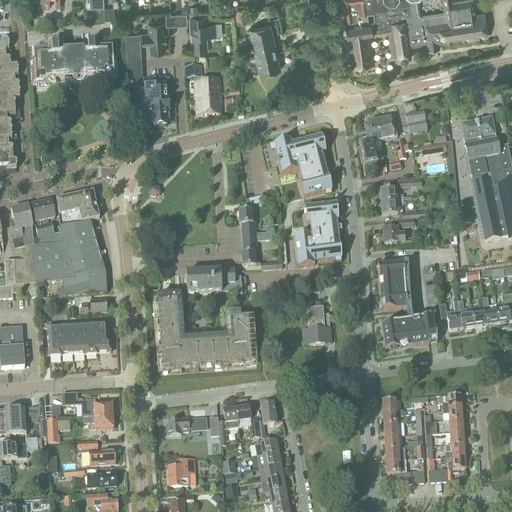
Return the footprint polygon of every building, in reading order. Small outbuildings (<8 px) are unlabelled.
[(61,8),(60,0),(30,0),(31,5),(59,3),(59,8),(61,8)] [(92,0),(92,6),(96,6),(96,19),(105,19),(103,0),(92,0)] [(341,0),(345,27),(346,27),(352,68),(373,65),(368,35),(388,32),(392,56),(414,53),(413,44),(417,43),(418,47),(426,45),(427,51),(440,49),(439,44),(487,37),(484,13),(476,14),(474,0),(470,0),(452,3),(451,0),(341,0)] [(246,22),(245,10),(237,11),(237,13),(238,23),(246,22)] [(206,17),(189,18),(191,53),(208,52),(207,38),(222,37),(221,24),(206,25),(206,17)] [(148,45),(149,53),(150,53),(166,52),(165,42),(166,42),(166,40),(166,36),(166,34),(165,34),(164,22),(161,22),(160,21),(151,21),(151,23),(147,23),(148,33),(141,33),(142,46),(148,45)] [(254,52),(276,48),(271,25),(250,30),(254,52)] [(8,43),(0,43),(0,177),(15,176),(15,171),(16,171),(16,169),(19,168),(16,126),(21,125),(19,100),(20,100),(18,83),(19,82),(19,80),(18,79),(17,68),(10,69),(9,58),(11,58),(11,53),(9,53),(8,43)] [(102,50),(102,43),(87,44),(88,55),(83,55),(83,52),(63,54),(63,56),(59,56),(58,46),(43,47),(44,53),(34,54),(34,65),(31,65),(32,86),(38,86),(39,94),(47,93),(51,89),(98,86),(104,91),(112,90),(112,82),(117,82),(116,60),(113,61),(112,49),(102,50)] [(276,48),(254,52),(259,75),(281,70),(276,48)] [(185,81),(201,80),(200,68),(184,69),(185,81)] [(209,98),(220,97),(219,80),(195,82),(196,103),(209,102),(209,98)] [(163,84),(133,85),(134,107),(132,108),(133,119),(137,119),(137,133),(149,132),(149,126),(154,125),(154,129),(166,128),(165,114),(169,114),(168,103),(166,103),(165,88),(163,88),(163,84)] [(209,102),(196,103),(197,118),(222,116),(220,97),(209,98),(209,102)] [(408,128),(427,124),(425,114),(406,118),(408,128)] [(394,120),(375,124),(377,131),(377,134),(379,133),(381,142),(398,139),(396,130),(398,129),(397,124),(395,124),(394,120)] [(491,120),(460,127),(485,243),(507,238),(508,242),(511,241),(511,184),(511,183),(511,173),(511,172),(502,174),(491,120)] [(382,147),(381,142),(379,133),(377,134),(377,131),(375,124),(365,126),(367,139),(369,145),(372,144),(373,147),(375,148),(382,147)] [(427,124),(408,128),(410,138),(429,134),(427,124)] [(290,142),(273,145),(282,176),(298,172),(304,199),(332,193),(322,155),(326,154),(322,137),(291,145),(290,142)] [(375,148),(373,147),(372,144),(369,145),(367,139),(359,141),(364,166),(378,163),(375,148)] [(404,152),(403,148),(402,143),(396,144),(397,153),(404,152)] [(445,145),(420,149),(422,158),(446,154),(445,145)] [(397,153),(399,163),(406,161),(404,152),(397,153)] [(401,170),(399,163),(389,165),(391,173),(401,170)] [(242,183),(251,182),(249,170),(240,171),(242,183)] [(399,191),(421,189),(421,180),(398,183),(399,191)] [(382,204),(397,203),(396,190),(381,192),(382,204)] [(159,191),(152,191),(149,195),(150,200),(156,202),(161,197),(159,191)] [(74,281),(62,282),(63,299),(104,295),(104,275),(98,275),(83,224),(99,220),(93,193),(56,201),(61,235),(62,246),(64,245),(74,281)] [(260,198),(250,200),(251,206),(262,204),(260,198)] [(62,246),(61,235),(53,236),(51,225),(48,225),(47,221),(54,220),(50,203),(32,208),(36,224),(37,224),(38,227),(35,228),(38,240),(39,249),(34,250),(36,284),(62,282),(74,281),(64,245),(62,246)] [(397,203),(382,204),(383,218),(398,216),(397,203)] [(338,223),(336,205),(305,209),(306,227),(310,226),(311,238),(295,239),(297,269),(314,267),(314,265),(341,262),(336,223),(338,223)] [(15,262),(5,264),(6,288),(12,287),(16,287),(27,286),(36,285),(36,284),(34,250),(33,228),(28,209),(28,207),(11,211),(12,214),(14,222),(10,223),(15,240),(12,241),(14,250),(16,250),(24,248),(25,256),(24,256),(24,261),(15,262)] [(253,224),(252,210),(238,211),(239,226),(241,226),(243,253),(241,254),(242,268),(256,267),(255,253),(257,253),(256,244),(275,242),(274,230),(265,231),(265,235),(256,235),(255,224),(253,224)] [(398,237),(397,230),(384,231),(385,246),(406,244),(406,236),(398,237)] [(407,313),(402,261),(380,263),(383,304),(400,302),(401,315),(384,319),(389,340),(430,332),(429,328),(434,327),(430,308),(407,313)] [(504,280),(504,276),(503,272),(503,270),(490,272),(491,278),(491,281),(504,280)] [(466,279),(465,276),(464,271),(453,273),(454,281),(466,279)] [(221,273),(209,274),(210,295),(221,295),(221,287),(222,287),(221,273)] [(234,273),(221,273),(222,287),(221,287),(221,295),(241,293),(240,278),(234,279),(234,273)] [(198,274),(186,275),(187,297),(199,296),(198,274)] [(208,274),(198,274),(199,296),(210,295),(208,274)] [(422,303),(433,302),(432,284),(420,285),(422,303)] [(27,286),(27,295),(28,299),(37,299),(36,285),(27,286)] [(18,296),(27,295),(27,286),(16,287),(12,287),(12,297),(18,296)] [(157,298),(152,299),(157,377),(165,376),(181,375),(246,370),(257,370),(253,319),(243,320),(239,320),(239,315),(225,316),(227,339),(182,342),(179,297),(157,298)] [(498,326),(510,325),(506,299),(501,300),(503,312),(496,313),(498,326)] [(498,326),(496,313),(495,308),(489,309),(488,301),(482,302),(486,328),(498,326)] [(106,315),(105,302),(90,303),(90,309),(89,309),(88,307),(82,307),(82,316),(90,316),(106,315)] [(482,302),(477,303),(478,309),(470,310),(473,330),(486,328),(482,302)] [(457,306),(461,331),(473,330),(470,310),(463,312),(462,305),(457,306)] [(446,316),(447,320),(449,333),(461,331),(457,306),(453,307),(454,314),(446,316)] [(447,320),(446,316),(445,307),(439,308),(441,321),(447,320)] [(323,317),(322,309),(307,311),(308,336),(303,336),(304,346),(309,345),(309,347),(325,346),(325,343),(330,342),(328,316),(323,317)] [(108,343),(107,325),(46,330),(49,360),(61,359),(84,357),(84,358),(97,357),(97,356),(110,355),(109,343),(108,343)] [(22,329),(9,330),(0,330),(0,371),(12,370),(24,369),(22,329)] [(112,418),(111,406),(103,406),(103,405),(95,405),(95,403),(77,403),(77,395),(61,396),(62,408),(81,407),(82,420),(83,420),(112,418)] [(443,411),(462,410),(461,405),(463,405),(463,398),(461,398),(461,397),(439,398),(440,405),(443,405),(443,411)] [(383,415),(396,414),(396,401),(382,402),(383,415)] [(273,405),(261,406),(264,424),(264,426),(276,424),(273,405)] [(236,409),(238,423),(250,421),(249,408),(236,409)] [(37,422),(46,421),(45,409),(36,410),(37,411),(37,417),(37,422)] [(225,425),(238,423),(236,409),(224,411),(225,425)] [(449,423),(462,422),(462,421),(464,421),(464,414),(462,414),(462,410),(443,411),(443,416),(449,416),(449,423)] [(0,437),(26,436),(25,418),(24,411),(0,412),(0,437)] [(384,427),(397,426),(397,419),(402,419),(402,413),(396,414),(383,415),(384,427)] [(112,418),(83,420),(83,425),(94,425),(95,433),(104,432),(104,431),(113,431),(112,418)] [(167,438),(181,437),(181,434),(189,434),(188,420),(180,420),(180,421),(168,422),(168,428),(166,429),(167,438)] [(218,420),(210,420),(211,438),(219,438),(219,433),(218,424),(218,420)] [(48,446),(57,446),(55,421),(47,422),(48,446)] [(259,439),(259,438),(257,425),(257,424),(257,422),(250,423),(252,440),(259,439)] [(450,435),(463,434),(463,430),(465,429),(465,423),(463,423),(462,422),(449,423),(450,435)] [(426,437),(427,437),(430,436),(429,429),(434,428),(433,424),(425,425),(426,437)] [(384,439),(398,438),(397,426),(384,427),(384,439)] [(193,427),(193,443),(201,443),(202,428),(193,427)] [(451,448),(464,447),(463,434),(450,435),(451,448)] [(385,452),(399,451),(398,438),(384,439),(385,452)] [(2,469),(2,463),(28,461),(27,453),(39,453),(38,448),(42,448),(42,439),(37,440),(26,440),(26,446),(0,448),(0,486),(1,487),(1,489),(11,488),(10,468),(2,469)] [(97,454),(97,451),(98,451),(97,443),(78,444),(79,454),(88,454),(89,468),(115,466),(115,464),(116,463),(116,461),(114,460),(113,453),(97,454)] [(257,459),(278,455),(276,443),(255,447),(257,459)] [(464,447),(451,448),(451,449),(446,449),(446,460),(465,459),(465,455),(466,455),(465,451),(464,451),(464,447)] [(385,452),(386,464),(407,463),(405,450),(385,452)] [(279,457),(278,455),(257,459),(259,471),(280,467),(280,464),(281,463),(280,457),(279,457)] [(457,472),(466,472),(466,470),(468,470),(467,464),(466,464),(466,459),(465,459),(446,460),(447,466),(450,466),(450,472),(454,472),(457,472)] [(170,489),(183,488),(189,487),(189,476),(195,476),(194,461),(177,462),(177,468),(168,469),(170,489)] [(413,486),(412,475),(407,475),(407,463),(386,464),(387,477),(401,476),(405,475),(406,486),(413,486)] [(234,476),(232,465),(222,466),(224,477),(225,477),(234,476)] [(261,483),(283,479),(280,467),(259,471),(261,483)] [(115,476),(86,478),(87,491),(116,489),(115,476)] [(264,495),(285,492),(283,479),(261,483),(264,495)] [(235,486),(226,488),(226,498),(237,496),(235,486)] [(272,506),(287,504),(285,492),(270,494),(272,506)] [(109,503),(108,495),(86,497),(87,510),(101,509),(100,511),(117,511),(116,502),(109,503)] [(192,497),(181,497),(182,503),(170,504),(170,511),(183,511),(183,506),(193,505),(192,497)] [(12,503),(12,509),(3,510),(2,511),(18,511),(18,509),(38,507),(38,501),(12,503)]
